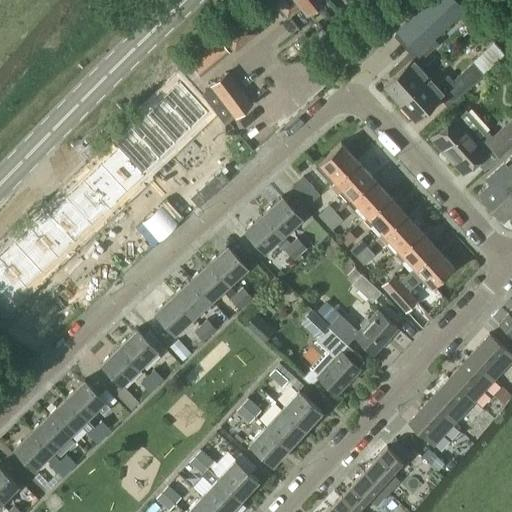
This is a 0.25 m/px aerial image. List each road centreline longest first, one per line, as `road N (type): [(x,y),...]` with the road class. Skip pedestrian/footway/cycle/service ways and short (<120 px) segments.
road 1 (residential): [(510,263),(352,89),(0,417)]
road 2 (residential): [(282,511),(510,263)]
road 3 (primary): [(0,187),(188,0)]
